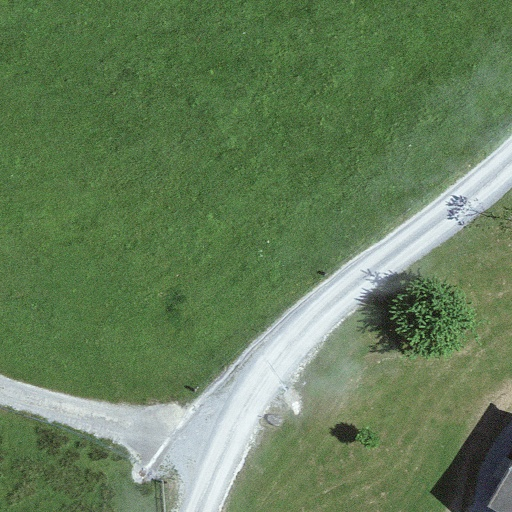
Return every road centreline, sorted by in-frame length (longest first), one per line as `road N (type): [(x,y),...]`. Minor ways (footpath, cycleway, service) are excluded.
road 1 (track): [(511,158),(222,435),(194,511)]
road 2 (track): [(222,435),(106,417),(0,385)]
